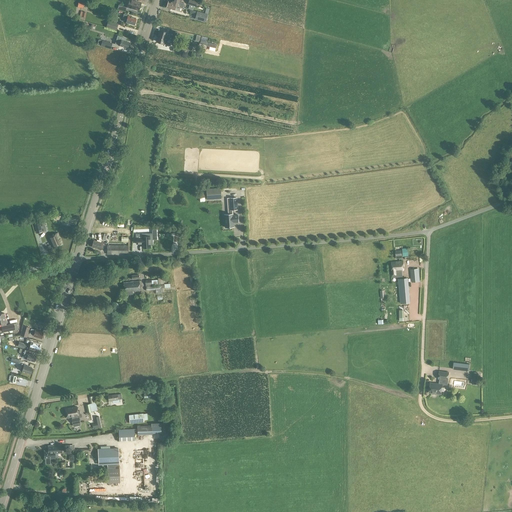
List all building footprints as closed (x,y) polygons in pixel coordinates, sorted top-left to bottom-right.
[(127,0),(129,0),(127,7),(128,7),(127,8),(131,9),(132,8),(139,10),(141,2),(133,0),(127,0)] [(177,2),(173,1),(172,2),(168,1),(167,8),(178,11),(181,3),(177,2)] [(195,19),(205,22),(206,20),(207,20),(210,8),(207,8),(207,10),(205,10),(204,13),(197,11),(195,19)] [(136,18),(128,16),(126,22),(134,25),(136,18)] [(107,28),(117,30),(119,25),(109,22),(107,28)] [(159,34),(158,36),(174,41),(175,40),(177,32),(171,30),(170,35),(167,34),(167,33),(160,30),(160,31),(159,32),(158,33),(159,34)] [(126,38),(117,36),(115,45),(127,48),(129,42),(125,41),(126,38)] [(157,40),(156,42),(163,44),(163,45),(172,48),(173,44),(174,41),(158,36),(158,38),(157,38),(156,39),(157,40)] [(112,43),(102,40),(100,46),(111,49),(112,43)] [(236,197),(229,198),(230,209),(228,210),(228,214),(224,214),(225,227),(234,227),(233,222),(238,222),(238,215),(233,215),(233,214),(232,214),(232,209),(237,209),(236,197)] [(48,236),(53,248),(63,244),(57,232),(48,236)] [(153,234),(137,235),(138,245),(143,244),(144,248),(152,248),(151,245),(154,245),(153,234)] [(103,243),(94,240),(92,247),(101,249),(103,243)] [(118,252),(128,253),(128,245),(107,245),(107,254),(118,255),(118,252)] [(396,271),(404,270),(403,261),(391,262),(392,271),(392,275),(396,275),(396,271)] [(410,269),(412,282),(420,282),(419,268),(410,269)] [(407,278),(398,279),(400,291),(408,291),(407,278)] [(151,280),(145,280),(146,291),(155,290),(156,294),(164,294),(163,285),(154,286),(154,285),(158,285),(157,280),(151,280)] [(139,281),(123,282),(124,292),(140,290),(139,281)] [(0,324),(2,324),(2,326),(3,332),(15,329),(14,324),(7,325),(6,323),(4,313),(0,313),(0,324)] [(24,325),(21,335),(27,337),(30,327),(24,325)] [(43,332),(36,329),(34,336),(41,338),(43,332)] [(37,350),(39,346),(38,344),(36,344),(36,343),(31,342),(29,348),(34,350),(34,349),(37,350)] [(28,355),(27,355),(26,357),(27,357),(27,359),(34,361),(36,355),(28,353),(28,355)] [(470,365),(454,363),(453,369),(469,371),(470,365)] [(31,373),(32,371),(32,370),(33,367),(24,364),(22,364),(20,370),(22,371),(31,374),(31,373)] [(442,379),(448,380),(449,373),(439,371),(438,379),(440,379),(439,384),(430,383),(429,393),(441,394),(442,384),(442,379)] [(91,404),(86,405),(88,413),(92,413),(91,412),(97,411),(96,406),(97,406),(96,403),(95,396),(89,397),(91,404)] [(67,419),(79,416),(77,407),(66,409),(67,419)] [(130,423),(144,422),(144,420),(148,419),(147,413),(143,414),(143,413),(129,415),(130,423)] [(152,426),(137,426),(138,435),(153,434),(152,432),(161,432),(160,422),(151,422),(152,426)] [(135,440),(135,429),(118,430),(119,441),(135,440)] [(48,446),(48,451),(44,451),(45,458),(55,458),(55,454),(62,454),(62,445),(48,446)] [(98,449),(99,465),(99,469),(120,468),(119,464),(119,448),(98,449)] [(107,483),(120,483),(120,468),(107,469),(107,483)] [(53,498),(42,498),(42,506),(50,507),(50,506),(52,506),(52,504),(55,504),(55,500),(53,500),(53,498)]
